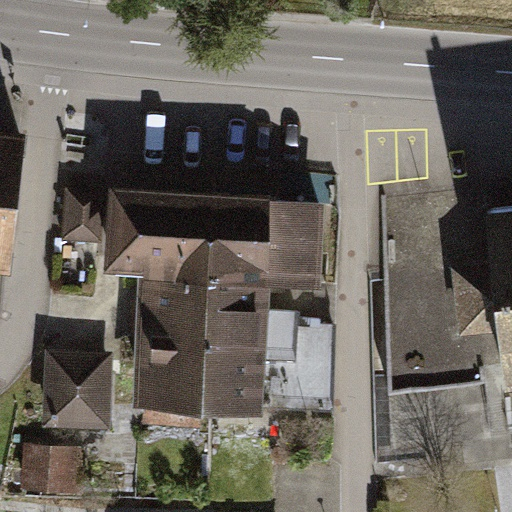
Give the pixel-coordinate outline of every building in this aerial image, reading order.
[(0,252),(12,130),(0,129),(0,252)] [(325,208),(105,194),(102,277),(132,281),(125,418),(260,428),(265,290),(325,297),(325,208)] [(511,206),(488,209),(493,266),(457,270),(463,329),(502,325),(506,375),(511,374),(511,206)] [(106,355),(44,359),(47,436),(106,436),(106,355)] [(59,456),(22,454),(20,497),(60,501),(59,456)]
